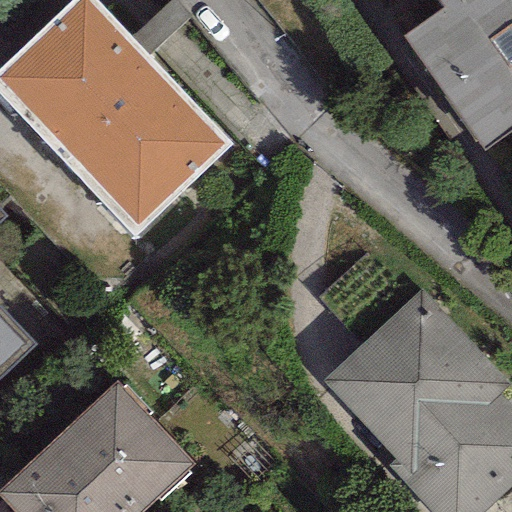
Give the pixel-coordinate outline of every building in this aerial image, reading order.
[(84,0),(82,0),(0,77),(0,103),(136,247),(233,156),(84,0)] [(511,0),(426,0),(444,24),(401,54),(479,165),(511,141),(511,0)] [(0,372),(36,339),(0,300),(0,214),(7,208),(0,201),(0,372)] [(321,380),(440,511),(483,511),(511,486),(511,402),(502,391),(510,384),(422,288),(321,380)] [(126,372),(3,483),(29,511),(128,511),(197,450),(126,372)]
